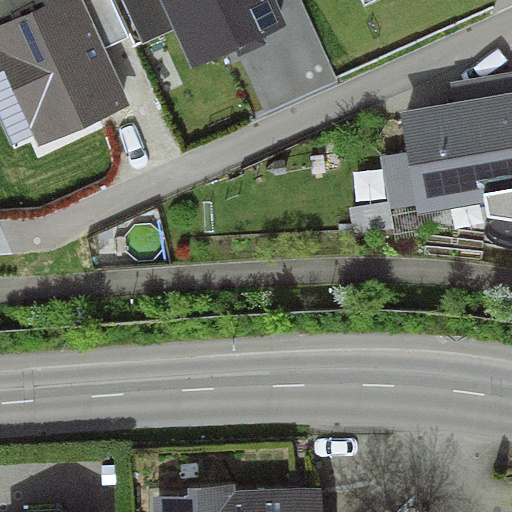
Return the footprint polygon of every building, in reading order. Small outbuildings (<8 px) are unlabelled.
[(50,0),(0,23),(0,63),(3,69),(0,70),(0,123),(10,146),(33,135),(38,145),(128,104),(102,48),(127,36),(111,0),(50,0)] [(173,30),(159,0),(123,0),(143,43),(173,30)] [(159,0),(173,30),(190,70),(290,26),(278,1),(280,0),(159,0)] [(453,101),(401,110),(407,151),(380,156),(389,209),(416,204),(418,213),(484,202),(487,218),(511,221),(511,71),(450,83),(453,101)] [(322,511),(321,487),(234,492),(233,484),(186,487),(187,493),(152,495),(152,511),(322,511)]
